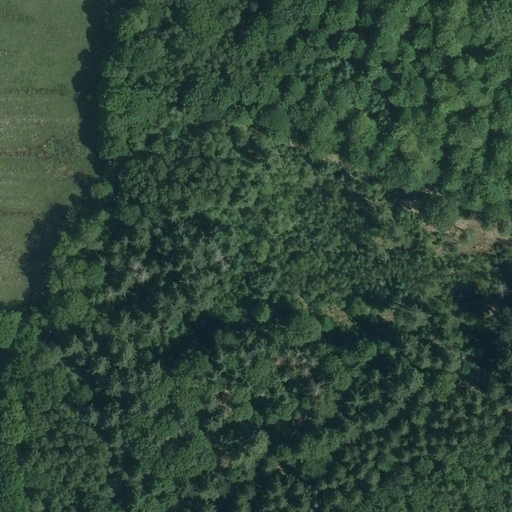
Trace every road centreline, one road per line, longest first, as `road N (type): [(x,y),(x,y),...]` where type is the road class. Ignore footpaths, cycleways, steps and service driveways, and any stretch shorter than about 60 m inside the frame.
road 1 (track): [(232,0),(136,84),(108,222),(30,366),(13,511)]
road 2 (track): [(171,511),(511,362)]
